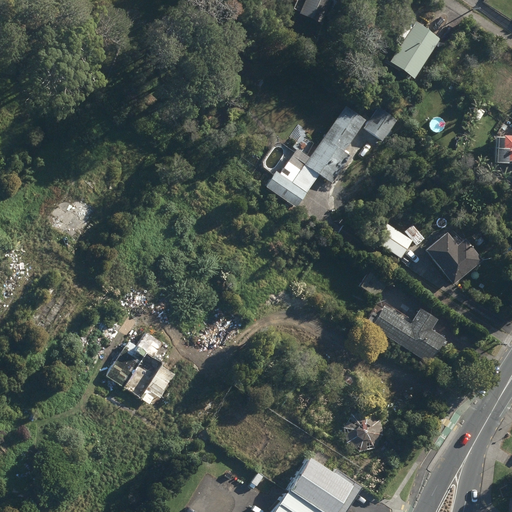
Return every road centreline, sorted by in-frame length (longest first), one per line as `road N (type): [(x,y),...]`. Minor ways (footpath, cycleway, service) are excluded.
road 1 (secondary): [(420,511),(443,466),(498,394)]
road 2 (secondary): [(498,394),(463,511)]
